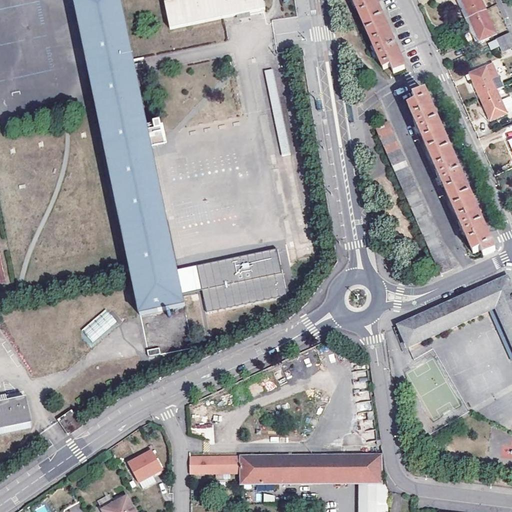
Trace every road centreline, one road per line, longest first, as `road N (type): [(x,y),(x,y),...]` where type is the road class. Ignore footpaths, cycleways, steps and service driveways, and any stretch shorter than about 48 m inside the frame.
road 1 (residential): [(511,245),(403,0)]
road 2 (residential): [(374,342),(392,463),(402,482),(511,500)]
road 3 (residential): [(328,77),(361,277)]
road 4 (residential): [(161,400),(0,505)]
road 5 (residential): [(297,335),(161,400)]
